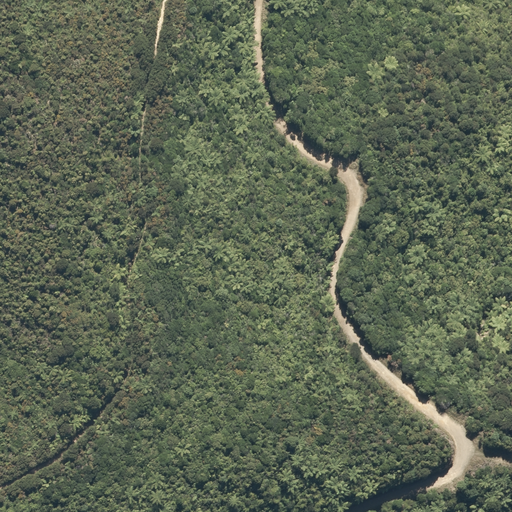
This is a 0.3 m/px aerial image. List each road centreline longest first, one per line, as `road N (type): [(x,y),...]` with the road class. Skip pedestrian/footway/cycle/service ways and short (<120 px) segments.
road 1 (track): [(261,0),(261,62),(278,125),(355,183),(334,296),(354,351),(454,448),(405,493),(340,511)]
road 2 (track): [(162,0),(148,70),(149,212),(130,275),(136,347),(107,405),(54,460),(0,489)]
